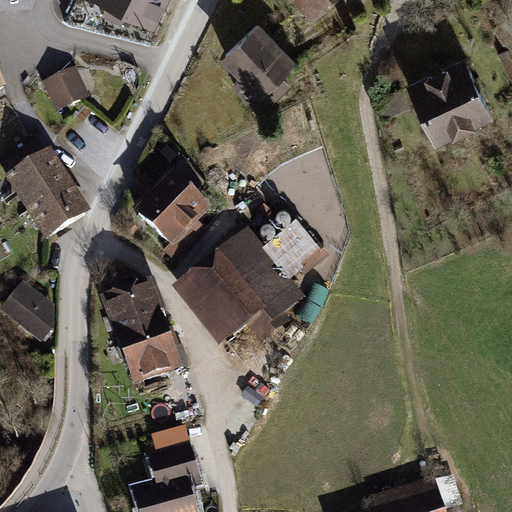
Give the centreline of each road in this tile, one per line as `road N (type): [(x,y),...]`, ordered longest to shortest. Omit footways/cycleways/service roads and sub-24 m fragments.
road 1 (residential): [(29,511),(71,441),(85,251),(208,0)]
road 2 (track): [(397,0),(369,87),(369,122),(420,410),(471,511)]
road 3 (track): [(89,240),(144,264),(171,290),(208,375),(229,511)]
